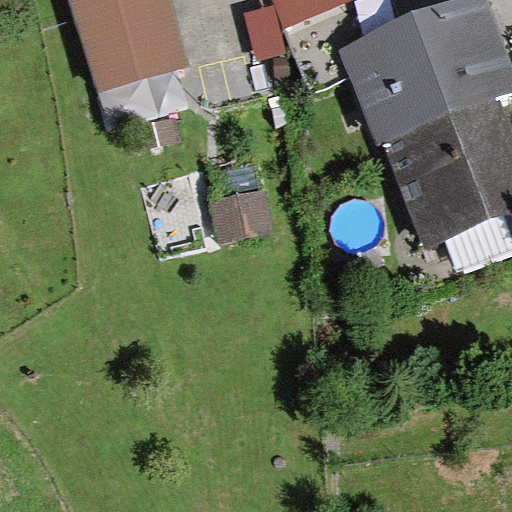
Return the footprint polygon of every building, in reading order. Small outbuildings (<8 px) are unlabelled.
[(59,0),(92,97),(188,64),(166,0),(59,0)] [(354,74),(420,243),(511,206),(511,141),(465,21),(395,49),(375,0),(303,0),(278,10),(310,91),(354,74)] [(207,98),(250,83),(235,40),(192,55),(207,98)] [(221,200),(226,245),(278,239),(273,194),(221,200)] [(511,227),(441,253),(449,274),(511,250),(511,227)]
